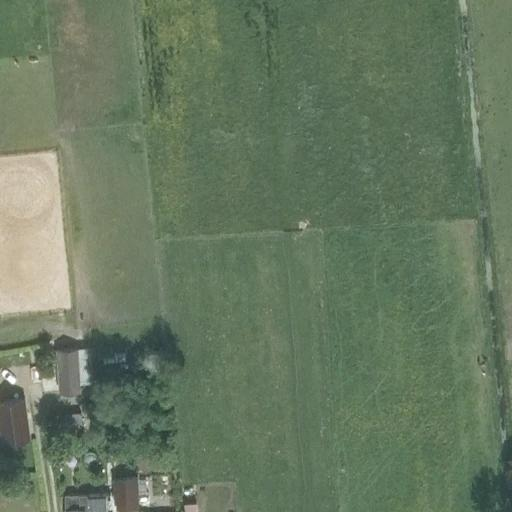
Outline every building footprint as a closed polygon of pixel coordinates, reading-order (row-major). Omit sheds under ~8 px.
[(58,393),(79,392),(79,383),(87,382),(86,348),(56,350),(58,393)] [(23,398),(0,400),(0,441),(28,438),(23,398)] [(149,479),(114,480),(114,504),(116,504),(116,509),(139,509),(139,506),(146,506),(146,503),(150,503),(149,479)] [(107,511),(107,495),(65,495),(65,509),(65,511),(107,511)] [(191,500),(191,511),(203,511),(203,499),(191,500)]
